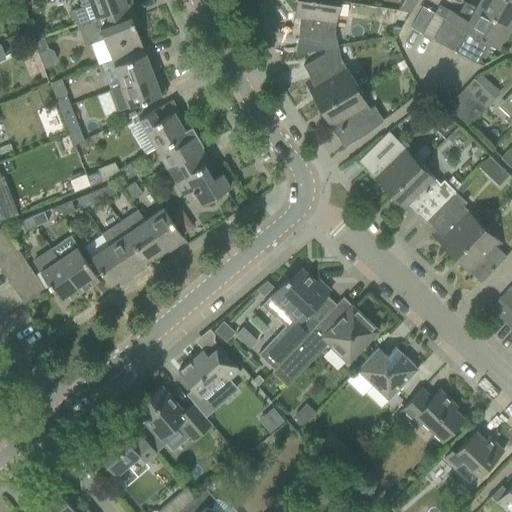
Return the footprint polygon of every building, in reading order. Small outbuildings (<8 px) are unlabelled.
[(105,14),(132,5),(130,0),(79,0),(83,7),(71,12),(76,24),(77,24),(105,14)] [(322,0),(295,0),(292,24),(298,25),(298,29),(299,29),(297,41),(295,55),(324,49),(337,46),(334,33),(339,3),(338,3),(322,0)] [(481,0),(477,10),(508,27),(511,20),(511,2),(508,0),(481,0)] [(95,18),(77,24),(82,37),(93,43),(104,39),(112,60),(124,55),(143,48),(131,18),(136,17),(132,5),(131,5),(105,14),(95,18)] [(411,28),(422,34),(434,13),(422,7),(411,28)] [(449,10),(444,18),(445,19),(456,25),(467,31),(466,32),(455,53),(478,65),(490,44),(497,48),(508,27),(477,10),(470,22),(449,10)] [(433,41),(445,19),(444,18),(434,13),(422,34),(433,41)] [(444,46),(456,25),(445,19),(433,41),(444,46)] [(456,25),(444,46),(455,53),(466,32),(467,31),(456,25)] [(31,42),(42,37),(37,26),(27,30),(31,42)] [(46,49),(42,37),(31,42),(36,53),(46,49)] [(304,83),(319,109),(356,87),(341,60),(337,46),(324,49),(325,53),(303,66),(309,77),(308,77),(310,80),(304,83)] [(158,73),(153,60),(148,62),(145,53),(126,60),(112,65),(121,87),(158,73)] [(403,61),(394,65),(398,72),(406,67),(403,61)] [(121,87),(109,91),(117,111),(128,107),(142,102),(160,95),(165,93),(162,84),(158,73),(156,74),(121,87)] [(494,101),(473,81),(465,90),(486,110),(494,101)] [(356,87),(319,109),(336,137),(337,136),(343,147),(360,137),(382,121),(374,107),(370,110),(367,106),(365,107),(359,97),(362,96),(356,87)] [(477,119),(486,110),(465,90),(456,99),(477,119)] [(504,100),(501,102),(502,106),(510,114),(506,118),(504,119),(506,121),(511,126),(511,90),(509,94),(504,100)] [(58,109),(69,105),(64,93),(54,98),(58,109)] [(138,119),(155,148),(184,131),(192,127),(191,126),(188,128),(182,117),(181,118),(177,111),(178,110),(172,99),(138,119)] [(448,108),(469,128),(477,119),(456,99),(448,108)] [(74,117),(69,105),(58,109),(63,121),(74,117)] [(82,138),(74,117),(63,121),(71,142),(82,138)] [(58,126),(45,130),(49,141),(62,136),(58,126)] [(203,146),(192,127),(184,131),(155,148),(166,167),(167,166),(200,147),(203,146)] [(372,146),(358,160),(366,169),(365,170),(389,194),(419,163),(431,151),(423,144),(412,156),(408,160),(396,148),(400,144),(387,131),(372,146)] [(216,176),(200,147),(167,166),(175,181),(174,181),(183,196),(193,191),(201,204),(229,187),(221,173),(216,176)] [(511,150),(511,149),(502,159),(511,167),(511,166),(511,150)] [(489,155),(478,166),(488,175),(498,164),(489,155)] [(98,172),(97,172),(85,177),(89,187),(120,174),(118,170),(113,163),(97,169),(98,172)] [(440,183),(419,163),(389,194),(409,214),(414,210),(425,221),(454,191),(443,180),(440,183)] [(118,170),(120,174),(123,179),(134,172),(128,164),(118,170)] [(0,221),(17,215),(2,177),(0,178),(0,176),(0,221)] [(129,200),(140,193),(132,182),(121,189),(129,200)] [(111,186),(100,190),(103,199),(114,195),(111,186)] [(100,190),(88,194),(92,204),(103,199),(100,190)] [(467,204),(454,191),(425,221),(436,232),(432,236),(454,257),(484,225),(464,206),(467,204)] [(61,216),(73,211),(69,202),(57,207),(61,216)] [(163,209),(144,222),(166,253),(177,246),(185,240),(182,236),(181,235),(179,233),(174,225),(170,219),(169,218),(163,209)] [(156,260),(166,253),(144,222),(136,211),(119,222),(145,261),(153,255),(156,260)] [(34,226),(46,222),(42,212),(30,217),(34,226)] [(34,226),(30,217),(19,221),(23,231),(34,226)] [(180,221),(174,225),(179,233),(181,235),(192,228),(189,223),(180,221)] [(138,265),(145,261),(119,222),(101,233),(102,235),(101,235),(129,278),(141,270),(138,265)] [(454,257),(479,283),(506,256),(488,238),(492,233),(484,225),(454,257)] [(0,243),(9,237),(3,228),(0,229),(0,243)] [(109,285),(117,280),(120,284),(129,278),(101,235),(83,247),(86,251),(90,257),(109,285)] [(0,243),(0,258),(16,248),(9,237),(0,243)] [(82,245),(77,248),(81,255),(86,251),(83,247),(82,245)] [(76,247),(57,260),(79,292),(98,279),(87,263),(81,255),(77,248),(76,247)] [(0,258),(0,269),(2,273),(23,258),(16,248),(0,258)] [(61,304),(79,292),(57,260),(50,249),(32,260),(40,272),(61,304)] [(2,273),(9,283),(30,269),(23,258),(2,273)] [(285,327),(257,355),(273,369),(318,323),(308,313),(327,294),(300,268),(288,280),(287,278),(269,297),(271,298),(266,303),(266,304),(277,315),(283,309),(296,322),(288,330),(285,327)] [(9,283),(16,293),(37,279),(30,269),(9,283)] [(16,293),(23,304),(44,290),(37,279),(16,293)] [(265,280),(256,289),(263,296),(272,287),(265,280)] [(503,293),(498,299),(511,311),(511,293),(507,289),(503,293)] [(490,308),(511,328),(511,326),(511,311),(498,299),(490,308)] [(273,369),(272,370),(286,383),(315,353),(310,349),(320,338),(324,343),(332,349),(336,345),(351,359),(364,345),(378,331),(351,305),(338,319),(329,311),(318,323),(273,369)] [(224,342),(234,333),(223,320),(213,329),(224,342)] [(202,350),(177,372),(191,389),(185,394),(193,403),(205,417),(222,402),(210,388),(223,377),(227,381),(228,379),(239,371),(231,362),(218,346),(207,356),(202,350)] [(376,382),(391,397),(418,369),(395,347),(386,356),(377,348),(355,370),(372,386),(376,382)] [(144,419),(135,427),(143,437),(149,444),(159,436),(160,438),(178,423),(192,440),(211,424),(205,417),(193,403),(182,412),(173,401),(160,386),(135,408),(144,419)] [(441,442),(450,433),(464,418),(454,409),(456,406),(439,389),(431,398),(421,388),(407,403),(399,411),(416,428),(421,423),(441,442)] [(294,415),(304,424),(315,412),(306,403),(294,415)] [(274,410),(260,421),(269,433),(283,421),(274,410)] [(115,475),(130,462),(138,455),(144,462),(156,452),(143,437),(130,421),(119,430),(115,425),(93,443),(102,454),(99,456),(115,475)] [(473,482),(479,476),(503,450),(488,436),(484,439),(475,430),(454,452),(451,449),(443,458),(454,469),(455,469),(469,482),(473,482)] [(241,466),(254,476),(263,464),(250,454),(241,466)] [(490,498),(495,503),(504,511),(511,511),(511,485),(507,490),(502,485),(490,498)] [(156,511),(178,511),(181,510),(195,498),(186,487),(172,499),(157,511),(156,511)] [(33,511),(90,511),(87,508),(86,508),(87,510),(83,511),(75,511),(57,488),(31,508),(34,511),(33,511)] [(206,489),(195,498),(181,510),(182,511),(219,511),(218,510),(212,508),(215,501),(206,489)]
